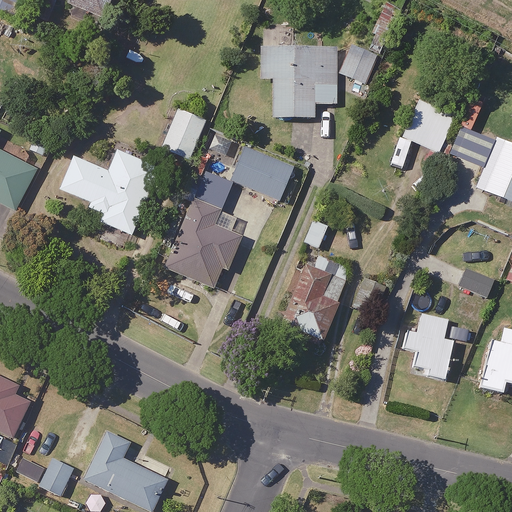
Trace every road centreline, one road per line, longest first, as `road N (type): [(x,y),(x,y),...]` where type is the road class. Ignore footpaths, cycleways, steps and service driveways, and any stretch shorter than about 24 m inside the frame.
road 1 (residential): [(281,431),(234,418),(0,298)]
road 2 (residential): [(511,487),(281,431)]
